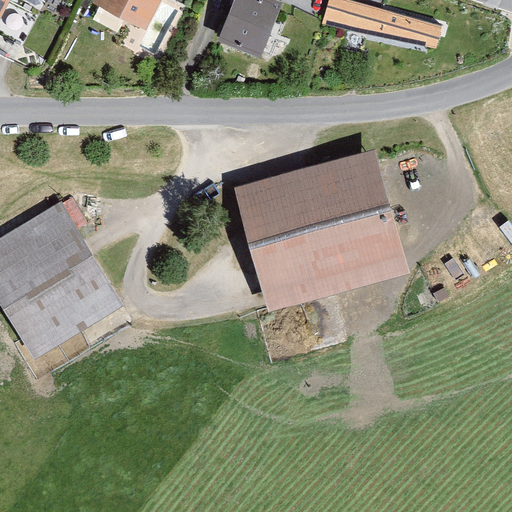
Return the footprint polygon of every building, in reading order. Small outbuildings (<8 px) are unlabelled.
[(158,0),(98,0),(146,24),(158,0)] [(280,0),(231,0),(218,35),(261,51),(280,0)] [(442,21),(362,0),(328,0),(323,22),(436,44),(442,21)] [(390,123),(238,164),(273,290),(424,249),(390,123)] [(130,286),(65,183),(0,223),(0,281),(38,343),(130,286)]
